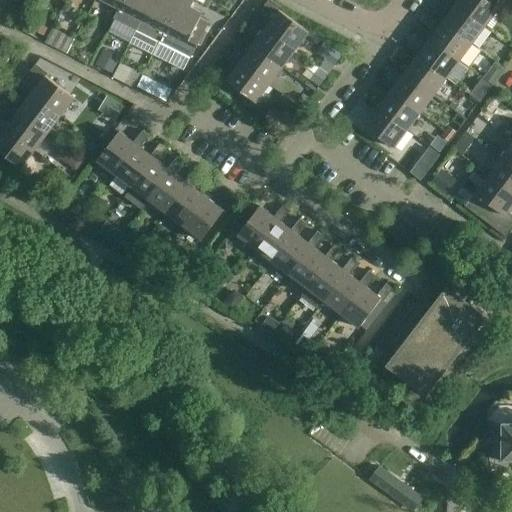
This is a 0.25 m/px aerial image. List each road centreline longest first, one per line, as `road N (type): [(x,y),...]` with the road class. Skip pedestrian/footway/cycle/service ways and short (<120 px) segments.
road 1 (residential): [(276,180),(386,35)]
road 2 (residential): [(402,277),(276,180)]
